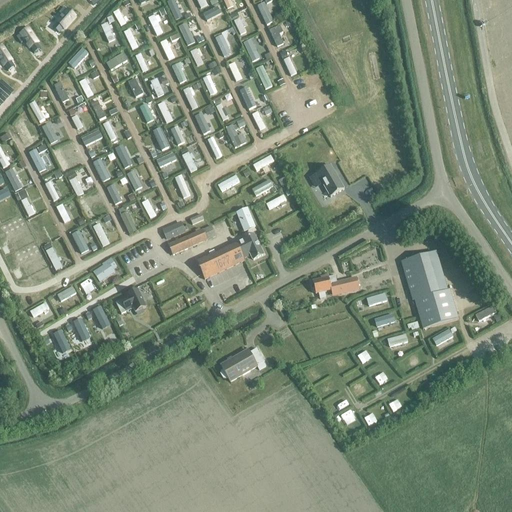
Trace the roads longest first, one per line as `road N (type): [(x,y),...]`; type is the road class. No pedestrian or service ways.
road 1 (unclassified): [(444,190),(43,412)]
road 2 (primary): [(431,0),(463,155),(511,244)]
road 3 (unclassified): [(404,0),(444,190)]
road 4 (unclassified): [(474,0),(511,158)]
road 5 (track): [(346,388),(359,409),(464,349),(477,350)]
road 6 (unclassified): [(444,190),(511,291)]
